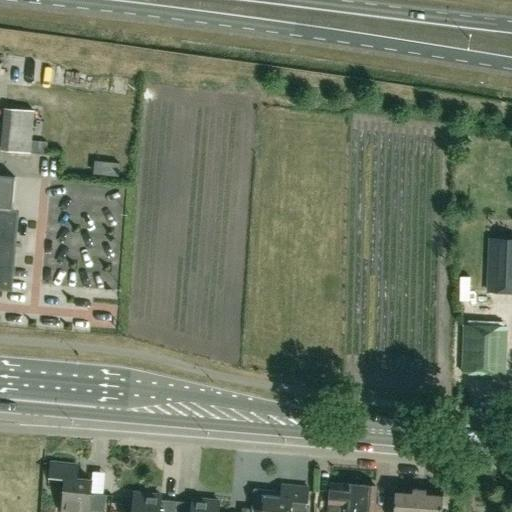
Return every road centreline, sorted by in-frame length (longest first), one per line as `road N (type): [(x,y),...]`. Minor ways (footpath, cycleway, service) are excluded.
road 1 (tertiary): [(511,443),(0,390)]
road 2 (primary): [(39,0),(511,65)]
road 3 (primary): [(511,24),(308,0)]
